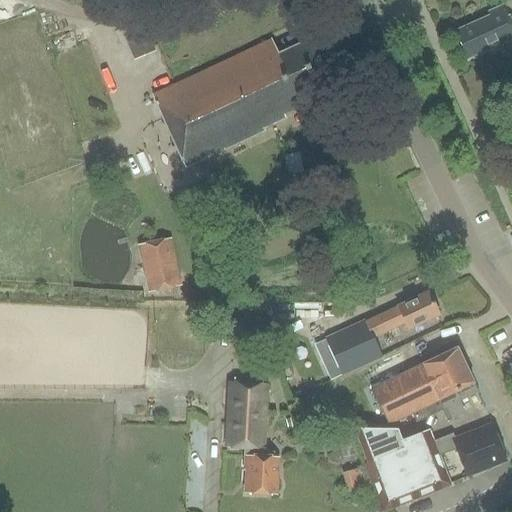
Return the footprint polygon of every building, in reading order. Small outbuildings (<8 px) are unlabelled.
[(511,9),(511,0),(500,0),(500,5),(507,6),(507,9),(511,9)] [(454,32),(466,59),(488,50),(492,52),(501,48),(502,44),(511,39),(511,25),(503,6),(492,11),(494,15),(454,32)] [(120,28),(136,61),(156,52),(141,18),(120,28)] [(299,100),(330,86),(309,41),(278,56),(272,41),(152,97),(185,168),(264,132),(263,130),(286,120),(284,115),(302,107),(299,100)] [(301,174),(298,155),(287,158),(290,176),(301,174)] [(182,287),(172,239),(139,246),(148,294),(182,287)] [(366,323),(365,321),(326,339),(342,376),(381,358),(372,339),(405,324),(408,330),(439,316),(428,293),(398,308),(366,323)] [(478,394),(457,349),(454,343),(428,356),(430,362),(422,366),(409,372),(400,355),(344,381),(366,425),(388,425),(400,419),(404,427),(416,422),(417,423),(446,409),(451,420),(461,416),(456,404),(478,394)] [(275,496),(277,458),(273,458),(274,454),(267,453),(264,450),(267,386),(229,384),(226,448),(245,449),(244,472),(247,472),(246,495),(275,496)] [(468,475),(505,460),(491,427),(456,441),(453,434),(436,441),(432,442),(428,432),(427,432),(402,442),(397,431),(354,431),(367,466),(384,511),(448,486),(438,458),(452,452),(458,450),(468,475)] [(367,467),(349,469),(352,491),(370,488),(367,467)]
